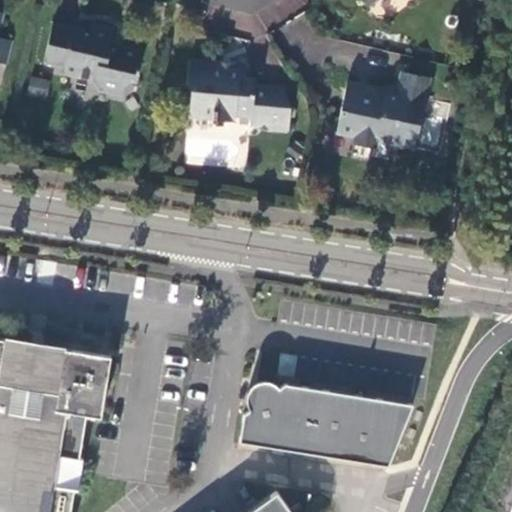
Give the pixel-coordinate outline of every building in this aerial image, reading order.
[(93,31),(55,22),(47,59),(65,63),(65,70),(96,79),(101,86),(125,92),(128,77),(141,80),(148,50),(116,42),(118,29),(95,23),(93,31)] [(16,38),(1,35),(0,38),(0,59),(10,62),(16,38)] [(290,129),(292,106),(283,105),(284,86),(247,83),(247,75),(240,68),(237,68),(219,66),(219,63),(191,61),(188,83),(193,88),(191,111),(195,115),(214,117),(214,120),(219,121),(219,119),(236,120),(237,115),(252,116),(252,121),(257,126),(290,129)] [(406,72),(402,87),(409,89),(408,95),(428,99),(433,78),(406,72)] [(27,94),(47,96),(49,79),(29,77),(27,94)] [(356,142),(377,147),(379,140),(399,144),(417,148),(428,99),(408,95),(409,89),(402,87),(401,92),(351,82),(338,131),(357,135),(356,142)] [(283,105),(292,106),(284,86),(283,105)] [(379,140),(377,147),(375,153),(389,158),(391,154),(393,152),(397,153),(399,144),(379,140)] [(0,336),(0,511),(71,511),(75,488),(80,488),(84,460),(79,459),(87,415),(101,416),(111,355),(67,348),(68,344),(6,334),(7,337),(0,336)] [(247,415),(242,443),(391,466),(416,404),(288,384),(283,388),(279,385),(276,383),(272,381),(268,381),(264,382),(260,383),(256,385),(253,388),(251,391),(250,393),(249,396),(249,399),(249,402),(250,405),(251,408),(252,411),(247,415)] [(298,511),(280,487),(246,511),(298,511)]
